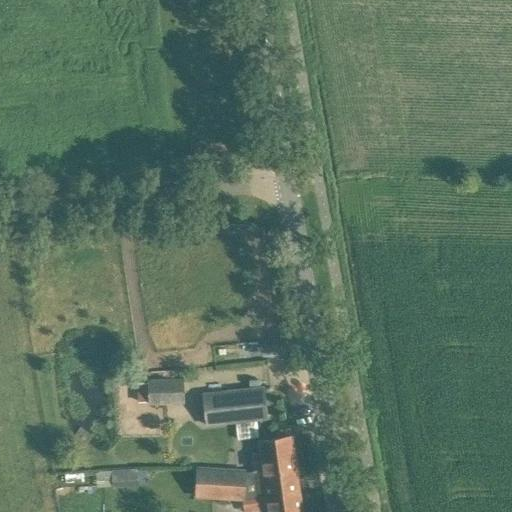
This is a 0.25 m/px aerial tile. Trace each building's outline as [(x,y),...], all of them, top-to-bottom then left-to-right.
[(185,402),(184,377),(148,378),(148,381),(137,382),(138,401),(149,400),(149,403),(185,402)] [(259,435),(257,419),(264,418),(261,388),(198,394),(201,425),(236,421),(238,438),(259,435)] [(243,499),(300,491),(292,436),(259,441),(263,474),(255,475),(258,496),(243,497),(243,499)] [(220,498),(222,469),(198,467),(196,496),(220,498)] [(138,485),(137,469),(112,470),(113,486),(138,485)] [(243,497),(245,470),(222,469),(220,498),(243,499),(243,497)] [(260,511),(302,511),(300,491),(243,499),(243,507),(259,506),(260,511)]
